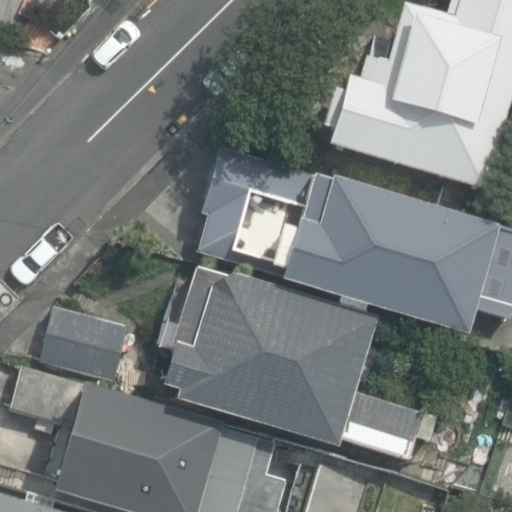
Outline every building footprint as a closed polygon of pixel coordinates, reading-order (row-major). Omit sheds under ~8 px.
[(511,106),(511,0),(461,0),(458,13),(408,0),(387,79),(353,69),(332,144),(490,187),(511,106)] [(173,236),(182,239),(456,322),(461,303),(507,317),(511,301),(511,225),(294,159),(279,210),(229,195),(241,158),(200,146),(173,236)] [(353,304),(158,249),(128,377),(315,435),(353,304)] [(28,362),(8,358),(0,398),(0,416),(32,423),(16,487),(134,511),(236,511),(250,446),(197,435),(201,417),(118,400),(123,376),(106,372),(120,307),(43,291),(28,362)] [(100,511),(0,489),(0,511),(100,511)]
